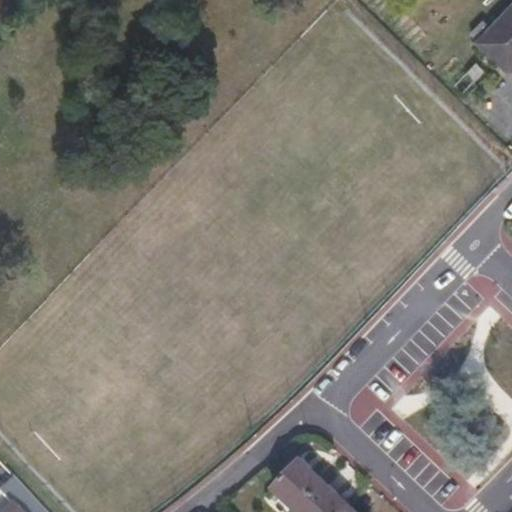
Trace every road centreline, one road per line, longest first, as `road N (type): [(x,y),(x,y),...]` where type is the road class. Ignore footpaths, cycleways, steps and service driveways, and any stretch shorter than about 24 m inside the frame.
road 1 (residential): [(477,238),(321,397)]
road 2 (residential): [(321,397),(187,511)]
road 3 (residential): [(321,397),(436,511)]
